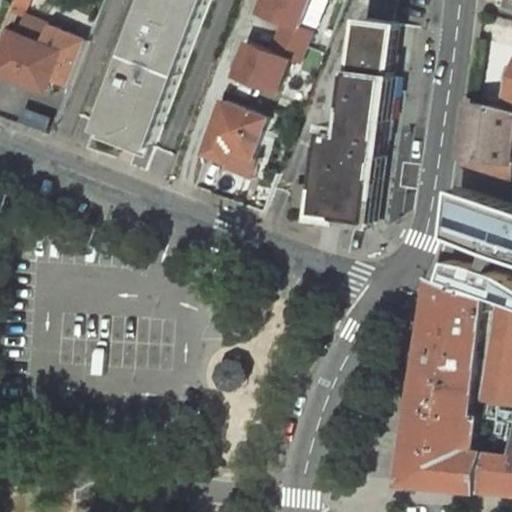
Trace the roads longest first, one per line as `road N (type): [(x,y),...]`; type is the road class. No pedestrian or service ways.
road 1 (unclassified): [(0,143),(385,296)]
road 2 (unknown): [(176,275),(113,279),(80,291),(60,334),(73,357),(118,384),(190,376),(217,359),(213,319)]
road 3 (unclassified): [(385,296),(431,214),(463,0)]
road 4 (unclassified): [(298,511),(323,408),(385,296)]
